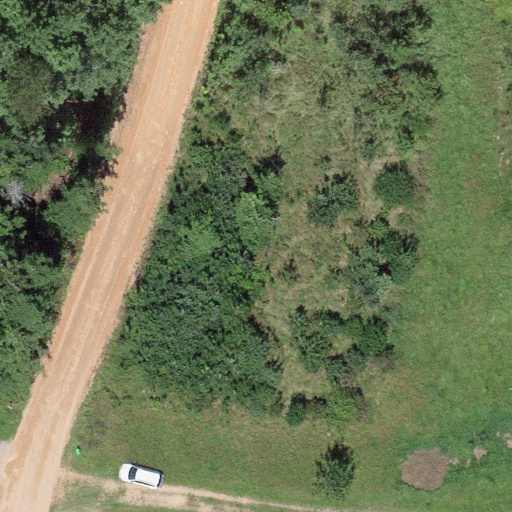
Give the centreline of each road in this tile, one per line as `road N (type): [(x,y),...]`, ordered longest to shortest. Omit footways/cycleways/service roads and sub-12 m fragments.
road 1 (track): [(26,511),(141,192),(193,0)]
road 2 (track): [(259,511),(38,471)]
